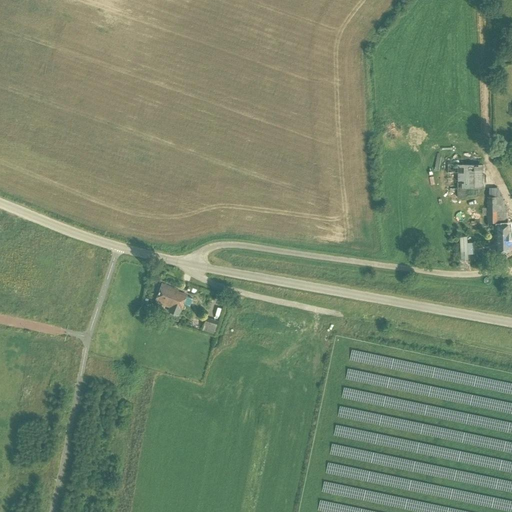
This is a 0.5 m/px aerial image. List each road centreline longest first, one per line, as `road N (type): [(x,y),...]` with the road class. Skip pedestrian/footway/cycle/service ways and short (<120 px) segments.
road 1 (unclassified): [(511,267),(438,273),(236,245),(210,246),(190,264)]
road 2 (unclassified): [(190,264),(511,322)]
road 3 (unclassified): [(0,204),(132,252),(190,264)]
road 4 (unclassified): [(190,264),(194,274),(236,291),(337,314)]
